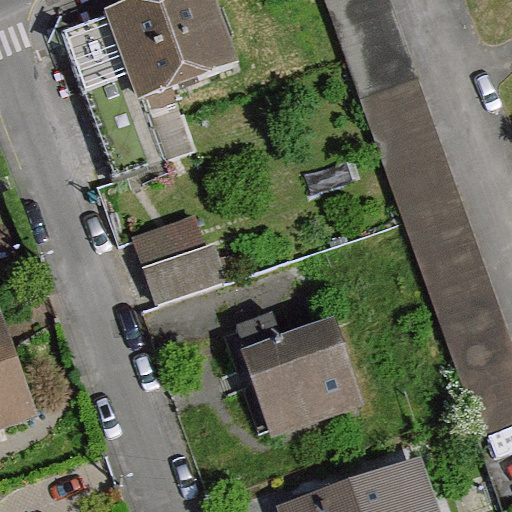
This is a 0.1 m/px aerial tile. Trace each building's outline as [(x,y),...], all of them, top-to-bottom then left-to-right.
[(149,0),(152,6),(65,38),(115,182),(164,164),(142,104),(235,70),(209,0),(149,0)] [(325,0),(480,438),(511,426),(511,358),(495,312),(384,0),(325,0)] [(135,242),(146,274),(207,253),(197,222),(135,242)] [(207,253),(146,274),(157,307),(228,284),(216,250),(207,253)] [(0,430),(31,419),(0,329),(0,430)] [(335,333),(250,363),(276,438),(362,408),(335,333)] [(433,511),(419,471),(302,511),(433,511)]
